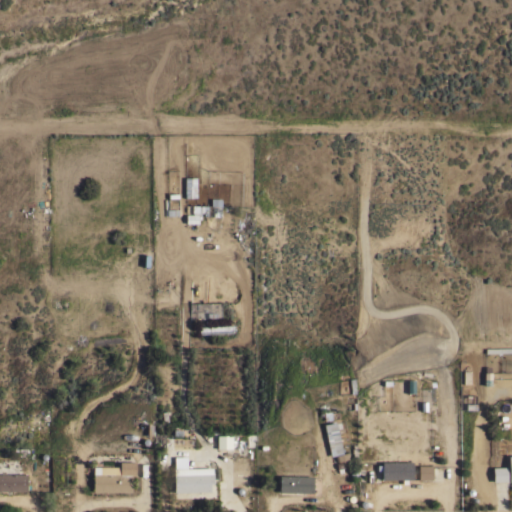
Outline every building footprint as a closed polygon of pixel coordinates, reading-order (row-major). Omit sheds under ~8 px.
[(184,177),(196,177),(196,198),(184,198),(184,177)] [(199,334),(199,327),(232,325),(232,332),(199,334)] [(323,424),(335,422),(342,454),(347,453),(349,459),(336,462),(335,455),(330,456),(323,424)] [(216,435),(231,435),(231,448),(216,448),(216,435)] [(92,491),(93,465),(119,466),(119,461),(135,461),(135,474),(131,474),(131,491),(92,491)] [(410,461),(379,462),(379,479),(410,478),(410,461)] [(418,464),(431,464),(431,478),(418,479),(418,469),(418,464)] [(506,466),(507,480),(492,481),(492,466),(506,466)] [(212,482),(210,482),(210,490),(173,491),(173,468),(212,467),(212,473),(212,482)] [(0,473),(26,473),(26,490),(0,490),(0,473)] [(279,491),(279,474),(313,475),(312,492),(279,491)]
